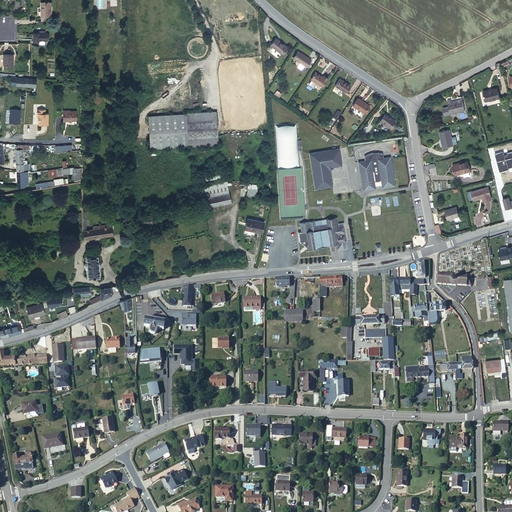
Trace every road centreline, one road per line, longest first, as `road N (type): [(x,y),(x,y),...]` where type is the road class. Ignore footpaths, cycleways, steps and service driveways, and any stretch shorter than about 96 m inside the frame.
road 1 (tertiary): [(0,343),(127,292),(328,268)]
road 2 (residential): [(121,449),(212,412),(388,415)]
road 3 (residential): [(410,105),(261,0)]
road 4 (residential): [(478,414),(472,341),(433,286),(434,249)]
road 5 (residential): [(434,249),(410,105)]
road 6 (track): [(225,128),(223,69),(193,0)]
road 7 (residential): [(7,495),(121,449)]
